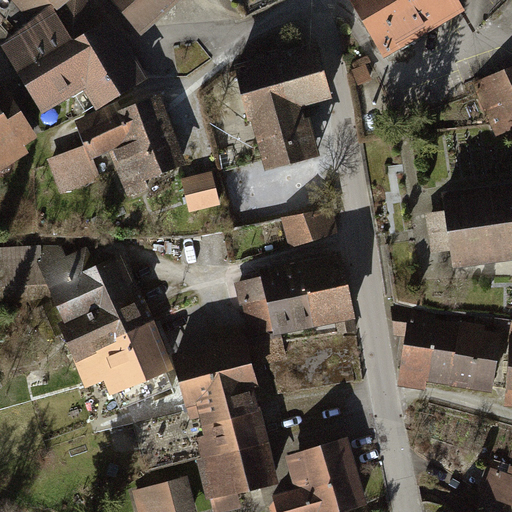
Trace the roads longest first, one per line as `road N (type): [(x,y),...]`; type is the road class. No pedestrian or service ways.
road 1 (residential): [(318,0),(410,511)]
road 2 (residential): [(316,0),(237,33),(180,34)]
